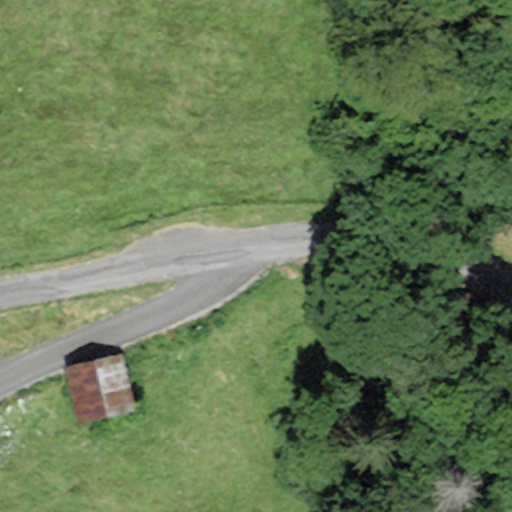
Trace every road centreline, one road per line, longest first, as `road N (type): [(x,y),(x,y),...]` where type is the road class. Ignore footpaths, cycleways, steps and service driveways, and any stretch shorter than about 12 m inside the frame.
road 1 (unclassified): [(511,302),(480,276),(390,251),(186,266),(0,299)]
road 2 (track): [(213,263),(218,281),(186,306),(0,382)]
